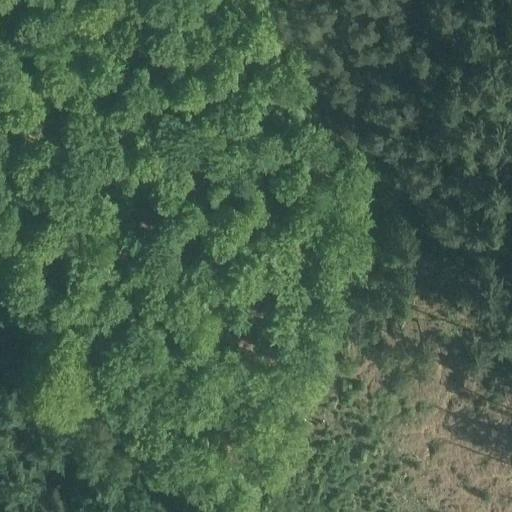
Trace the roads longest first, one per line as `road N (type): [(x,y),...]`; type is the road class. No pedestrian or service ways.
road 1 (track): [(280,0),(368,123),(219,511)]
road 2 (track): [(247,511),(0,274)]
